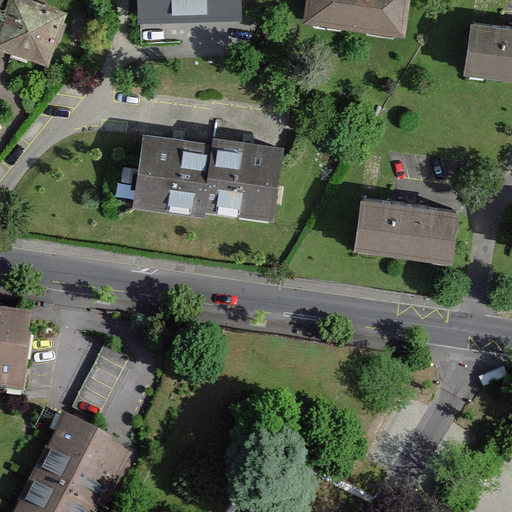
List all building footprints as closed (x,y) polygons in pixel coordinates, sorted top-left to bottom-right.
[(31,0),(0,0),(0,2),(0,49),(44,65),(62,11),(31,0)] [(130,0),(130,19),(233,18),(232,0),(130,0)] [(302,0),(300,21),(396,34),(400,0),(302,0)] [(457,71),(511,78),(511,24),(464,18),(457,71)] [(136,132),(127,205),(196,213),(196,208),(205,140),(136,132)] [(206,134),(205,140),(196,208),(266,217),(275,143),(206,134)] [(453,211),(353,197),(346,246),(446,260),(453,211)] [(0,305),(0,386),(25,390),(33,311),(0,305)] [(113,436),(64,412),(13,511),(99,511),(103,504),(132,452),(111,440),(113,436)]
